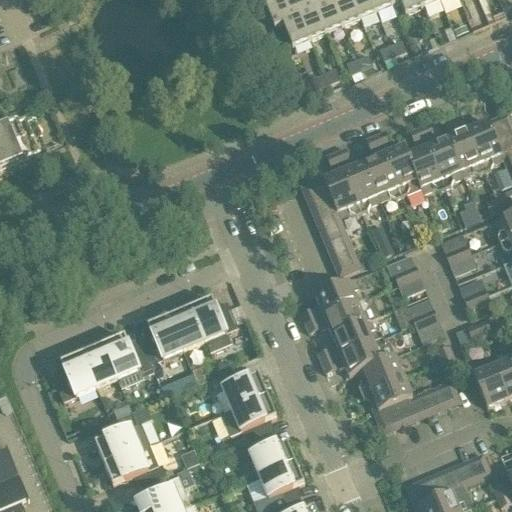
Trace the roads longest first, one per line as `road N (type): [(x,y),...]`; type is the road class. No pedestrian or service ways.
road 1 (residential): [(77,511),(29,392),(34,347),(251,262)]
road 2 (tertiary): [(216,176),(511,53)]
road 3 (residential): [(339,484),(251,262)]
road 4 (tertiary): [(0,290),(141,227),(167,196)]
road 5 (residential): [(339,484),(511,423)]
road 6 (tertiary): [(167,196),(99,200),(0,242)]
